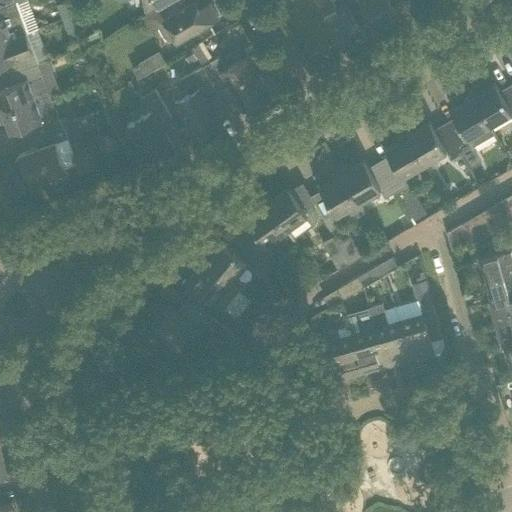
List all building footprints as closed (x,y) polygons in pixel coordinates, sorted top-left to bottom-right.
[(0,6),(0,40),(27,31),(16,0),(0,6)] [(73,14),(67,0),(61,0),(56,2),(62,18),(73,14)] [(143,0),(146,13),(167,0),(143,0)] [(172,0),(167,0),(146,13),(143,15),(151,30),(158,26),(167,41),(174,36),(176,40),(195,30),(197,33),(211,25),(209,22),(218,16),(210,2),(200,8),(195,0),(191,0),(177,8),(172,0)] [(366,12),(359,0),(331,0),(335,6),(323,13),(343,48),(366,35),(356,17),(366,12)] [(359,0),(366,12),(377,29),(400,16),(390,0),(359,0)] [(73,14),(62,18),(67,34),(79,30),(73,14)] [(27,31),(0,40),(0,63),(1,63),(5,74),(39,62),(27,31)] [(219,55),(209,61),(198,42),(191,46),(202,65),(215,87),(222,98),(233,92),(242,108),(272,91),(259,69),(262,67),(255,54),(251,56),(249,53),(226,67),(219,55)] [(191,47),(182,52),(188,62),(196,58),(197,57),(191,47)] [(315,57),(322,70),(334,63),(330,56),(320,54),(315,57)] [(150,58),(132,69),(137,77),(155,67),(150,58)] [(5,74),(9,84),(0,87),(0,110),(35,98),(49,92),(43,72),(39,62),(5,74)] [(215,87),(202,65),(179,78),(188,94),(177,101),(196,134),(195,135),(195,136),(222,120),(221,120),(220,120),(204,93),(215,87)] [(511,86),(501,92),(495,82),(482,90),(476,81),(468,86),(489,124),(511,111),(511,113),(511,86)] [(489,124),(468,86),(459,91),(465,100),(451,108),(457,118),(446,124),(461,151),(473,145),(495,132),(489,124)] [(171,115),(161,98),(155,87),(141,95),(150,110),(127,124),(148,160),(154,156),(155,159),(174,148),(159,122),(171,115)] [(35,98),(0,110),(0,121),(0,122),(6,120),(10,130),(18,127),(22,138),(43,130),(42,130),(50,127),(60,123),(61,122),(63,122),(68,120),(70,119),(67,114),(58,117),(56,112),(49,92),(35,98)] [(108,121),(103,109),(92,114),(94,120),(102,124),(108,121)] [(411,119),(402,124),(423,162),(445,150),(450,158),(461,151),(446,124),(436,131),(430,120),(416,128),(411,119)] [(47,143),(27,150),(19,153),(19,155),(16,158),(18,165),(23,165),(31,185),(53,177),(54,181),(68,176),(55,140),(67,135),(63,122),(50,127),(42,130),(43,130),(47,143)] [(391,156),(381,163),(395,190),(407,183),(402,174),(423,162),(402,124),(394,129),(399,138),(385,146),(391,156)] [(473,145),(461,151),(466,159),(474,154),(475,148),(473,145)] [(395,190),(381,163),(370,169),(364,159),(350,167),(345,158),(337,163),(357,200),(379,188),(384,196),(395,190)] [(325,195),(314,201),(329,228),(341,221),(336,213),(357,200),(337,163),(328,168),(333,177),(319,184),(325,195)] [(269,187),(261,192),(287,228),(293,236),(313,222),(315,220),(316,217),(317,214),(316,211),(315,208),(310,201),(303,206),(288,186),(275,195),(269,187)] [(249,219),(235,229),(240,235),(262,258),(273,250),(267,242),(287,228),(261,192),(253,198),(259,207),(247,216),(249,219)] [(416,194),(404,201),(414,218),(427,211),(416,194)] [(511,217),(511,209),(504,197),(496,202),(507,220),(511,217)] [(507,220),(496,202),(487,207),(498,226),(507,220)] [(498,226),(487,207),(479,212),(490,230),(498,226)] [(479,212),(470,217),(481,236),(490,230),(479,212)] [(481,236),(470,217),(461,222),(472,241),(481,236)] [(240,235),(235,229),(224,242),(221,239),(211,251),(203,245),(196,252),(230,281),(245,262),(253,268),(262,258),(240,235)] [(488,240),(491,251),(478,255),(481,267),(483,267),(486,277),(511,269),(511,234),(511,233),(488,240)] [(334,234),(322,240),(328,251),(338,268),(340,267),(349,261),(340,244),(338,242),(336,238),(335,236),(334,234)] [(350,235),(338,242),(340,244),(349,261),(361,254),(350,235)] [(258,336),(234,316),(223,307),(239,289),(230,281),(196,252),(190,260),(198,267),(188,279),(197,287),(189,296),(205,310),(213,316),(225,326),(238,337),(249,346),(258,336)] [(357,275),(364,286),(384,274),(378,263),(357,275)] [(314,266),(303,274),(311,284),(322,277),(314,266)] [(511,293),(511,269),(486,277),(489,288),(487,288),(491,299),(511,293)] [(364,286),(357,275),(337,287),(343,298),(364,286)] [(426,278),(412,281),(419,305),(420,305),(432,302),(426,278)] [(511,293),(491,299),(488,300),(495,323),(511,318),(511,293)] [(205,310),(189,296),(176,311),(167,303),(148,326),(177,351),(196,328),(200,332),(213,316),(205,310)] [(382,301),(369,305),(372,315),(375,326),(386,365),(410,358),(399,321),(399,319),(388,323),(382,301)] [(432,302),(420,305),(422,313),(399,319),(410,358),(434,351),(431,340),(442,336),(432,302)] [(362,330),(351,333),(362,372),(386,365),(375,326),(372,315),(359,319),(362,330)] [(511,318),(502,321),(495,323),(501,346),(504,345),(511,342),(511,318)] [(333,329),(313,334),(323,368),(334,365),(338,378),(362,372),(351,333),(349,324),(333,329)] [(238,337),(231,339),(235,351),(249,346),(238,337)] [(249,487),(221,495),(224,507),(224,508),(224,510),(224,511),(267,511),(263,495),(253,498),(249,487)] [(0,511),(13,511),(11,503),(0,505),(0,511)]
